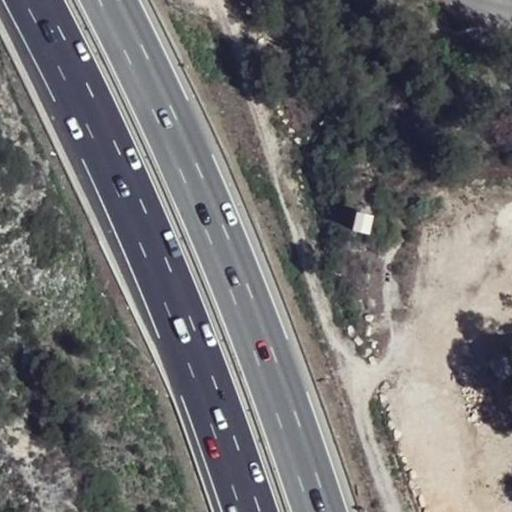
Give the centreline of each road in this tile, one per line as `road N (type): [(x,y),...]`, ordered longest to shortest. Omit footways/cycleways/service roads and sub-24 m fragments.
road 1 (motorway): [(21,0),(106,157),(228,443),(246,511)]
road 2 (motorway): [(317,511),(294,427),(171,138),(100,0)]
road 3 (track): [(391,511),(249,77),(204,0)]
road 4 (track): [(362,0),(463,36),(485,4)]
